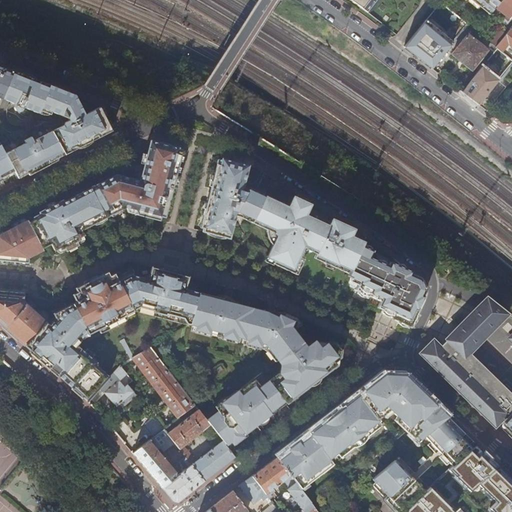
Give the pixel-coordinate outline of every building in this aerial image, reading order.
[(350,0),(364,10),(371,0),(350,0)] [(376,0),(371,0),(364,10),(367,12),(376,0)] [(473,0),(490,14),(492,11),(478,0),(473,0)] [(497,5),(501,0),(478,0),(492,11),(497,5)] [(511,0),(501,0),(497,5),(503,10),(500,14),(508,20),(511,14),(511,0)] [(455,39),(428,16),(409,40),(436,62),(455,39)] [(492,54),(497,48),(495,46),(487,40),(476,30),(468,24),(458,35),(463,38),(452,53),(471,69),(487,50),(492,54)] [(495,46),(505,34),(498,28),(487,40),(495,46)] [(511,30),(510,28),(505,34),(495,46),(497,48),(511,60),(511,30)] [(469,97),(478,103),(504,71),(511,61),(511,60),(497,48),(492,54),(461,90),(469,97)] [(39,111),(47,114),(54,89),(24,77),(12,72),(2,94),(0,99),(12,104),(11,105),(14,106),(13,108),(14,111),(17,112),(20,111),(21,107),(38,114),(39,111)] [(50,132),(61,151),(108,127),(98,108),(83,115),(73,96),(54,89),(47,114),(49,115),(50,113),(58,115),(63,126),(50,132)] [(63,155),(85,144),(105,133),(110,131),(108,127),(61,151),(63,155)] [(53,160),(63,155),(61,151),(50,132),(34,141),(35,143),(33,144),(31,140),(24,144),(4,154),(13,172),(17,179),(53,160)] [(177,151),(178,148),(150,141),(148,147),(143,166),(139,181),(133,180),(115,175),(93,186),(92,185),(92,186),(107,216),(125,207),(135,210),(137,214),(144,216),(145,213),(150,214),(151,212),(158,214),(158,216),(159,216),(164,217),(167,204),(162,202),(165,189),(169,190),(171,191),(180,153),(177,151)] [(0,178),(13,172),(4,154),(1,147),(0,146),(0,178)] [(253,222),(265,196),(248,189),(242,188),(246,174),(248,166),(222,159),(221,161),(218,161),(202,226),(204,227),(204,231),(215,234),(230,237),(236,214),(244,217),(244,218),(253,222)] [(139,181),(143,166),(136,164),(134,172),(135,172),(133,180),(139,181)] [(0,260),(26,263),(27,257),(42,249),(41,247),(50,242),(53,249),(58,247),(59,249),(63,247),(75,241),(78,239),(77,237),(82,235),(79,228),(81,227),(82,228),(107,216),(92,186),(90,186),(91,187),(79,194),(80,196),(75,198),(74,196),(62,203),(61,201),(54,205),(46,209),(39,213),(40,215),(33,218),(34,220),(29,223),(27,221),(15,228),(8,232),(3,234),(2,232),(0,233),(0,260)] [(365,239),(351,232),(347,229),(348,226),(337,220),(336,223),(331,221),(329,225),(325,223),(327,218),(307,209),(309,203),(305,201),(302,202),(299,201),(298,198),(293,196),(289,207),(265,196),(253,222),(273,232),(276,240),(271,252),(268,257),(275,260),(274,264),(296,275),(304,259),(298,256),(300,251),(309,247),(317,251),(314,258),(349,274),(362,246),(365,239)] [(65,251),(77,245),(75,241),(63,247),(65,251)] [(393,320),(409,327),(420,304),(418,303),(422,297),(420,296),(422,290),(422,289),(421,285),(418,279),(414,277),(415,275),(409,272),(410,271),(390,262),(388,267),(369,258),(372,251),(362,246),(349,274),(348,276),(358,281),(355,289),(379,301),(377,307),(391,314),(389,319),(393,320)] [(190,325),(198,292),(185,289),(188,277),(169,272),(152,268),(149,280),(133,277),(132,274),(119,281),(117,282),(130,307),(131,311),(140,306),(147,308),(146,310),(173,317),(173,316),(183,318),(188,324),(190,325)] [(77,302),(71,305),(90,328),(95,325),(101,322),(103,327),(122,317),(122,316),(120,312),(130,307),(117,282),(114,283),(110,277),(108,272),(91,281),(76,288),(79,293),(82,300),(77,302)] [(0,291),(0,323),(26,346),(47,322),(24,302),(24,293),(0,291)] [(206,421),(224,444),(230,440),(232,443),(236,439),(241,436),(238,433),(241,430),(244,434),(269,415),(266,412),(287,396),(288,397),(296,391),(302,386),(304,388),(333,366),(331,363),(338,357),(340,351),(335,344),(329,343),(320,350),(314,343),(309,346),(303,346),(292,331),(296,322),(276,313),(264,310),(263,312),(236,303),(237,302),(231,301),(198,292),(190,325),(192,323),(197,325),(196,328),(208,331),(209,327),(225,331),(224,335),(235,338),(236,336),(249,339),(248,341),(259,344),(260,341),(266,343),(279,360),(280,373),(260,388),(256,391),(249,382),(215,408),(218,412),(206,421)] [(466,355),(472,349),(473,350),(485,338),(484,337),(500,321),(507,314),(486,297),(480,303),(455,328),(444,340),(445,341),(439,347),(434,342),(419,356),(439,376),(460,397),(494,430),(501,423),(511,410),(511,400),(495,383),(489,378),(483,372),(469,358),(466,355)] [(34,353),(88,401),(99,388),(109,377),(95,364),(90,360),(83,354),(75,347),(72,344),(80,336),(86,333),(85,330),(90,328),(71,305),(54,314),(58,321),(56,323),(54,322),(50,326),(47,322),(26,346),(34,353)] [(122,316),(131,311),(130,307),(120,312),(122,316)] [(187,326),(188,324),(183,318),(173,316),(173,317),(146,310),(145,314),(187,326)] [(125,321),(122,317),(103,327),(101,322),(95,325),(99,334),(125,321)] [(87,336),(86,333),(80,336),(72,344),(75,347),(82,339),(87,336)] [(129,360),(132,358),(122,340),(119,342),(129,360)] [(166,407),(176,419),(194,405),(150,347),(132,358),(168,406),(166,407)] [(90,360),(91,358),(94,355),(87,349),(83,354),(90,360)] [(483,372),(485,372),(470,357),(469,358),(483,372)] [(14,383),(21,375),(3,359),(0,363),(4,367),(1,372),(14,383)] [(109,377),(99,388),(116,406),(118,405),(133,392),(128,385),(133,381),(119,365),(109,377)] [(423,436),(446,417),(422,394),(405,377),(380,377),(340,409),(341,409),(333,415),(325,422),(324,421),(301,438),(301,439),(293,446),(283,454),(282,453),(275,458),(292,479),(295,483),(297,486),(329,461),(328,460),(339,452),(341,454),(351,448),(349,445),(363,434),(365,437),(375,429),(372,426),(391,412),(409,430),(405,432),(416,443),(423,436)] [(253,379),(249,382),(256,391),(260,388),(253,379)] [(495,383),(511,400),(511,398),(496,383),(495,383)] [(133,392),(118,405),(124,412),(139,399),(133,392)] [(166,433),(174,443),(182,454),(203,481),(227,463),(234,457),(231,453),(224,444),(206,421),(198,410),(166,433)] [(511,410),(501,423),(511,433),(511,410)] [(456,463),(475,446),(459,430),(446,417),(423,436),(452,467),(456,463)] [(177,502),(203,481),(182,454),(179,456),(182,459),(179,461),(185,469),(184,470),(182,467),(180,469),(182,471),(174,477),(174,471),(156,450),(159,448),(162,451),(174,443),(166,433),(163,429),(132,453),(153,479),(172,501),(177,502)] [(476,485),(485,478),(479,472),(490,461),(488,459),(475,446),(456,463),(476,485)] [(288,482),(292,479),(275,458),(263,467),(251,477),(268,499),(271,497),(267,492),(285,478),(288,482)] [(403,511),(413,503),(424,493),(394,461),(371,480),(400,511),(403,511)] [(497,511),(492,506),(494,505),(480,489),(484,486),(488,486),(502,473),(496,467),(485,478),(476,485),(460,501),(464,505),(462,507),(466,511),(468,510),(469,511),(497,511)] [(268,499),(251,477),(238,486),(252,504),(262,496),(264,500),(265,499),(267,501),(266,502),(270,507),(273,505),(268,499)] [(316,511),(297,486),(295,483),(286,490),(301,510),(301,511),(316,511)] [(244,511),(246,511),(231,492),(220,501),(204,511),(244,511)] [(420,511),(413,503),(403,511),(420,511)]
